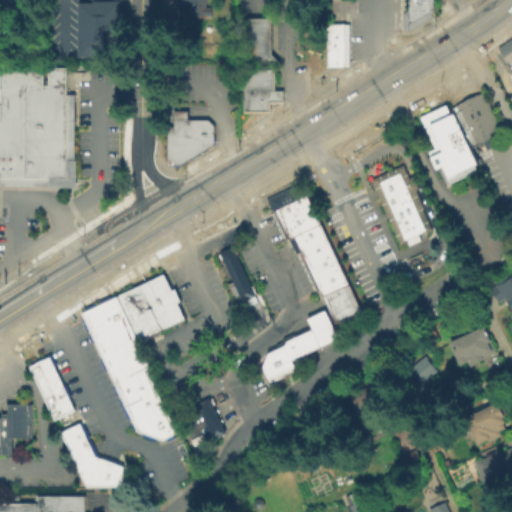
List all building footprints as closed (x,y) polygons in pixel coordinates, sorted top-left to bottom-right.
[(188,16),(188,0),(206,0),(206,16),(188,16)] [(432,0),(432,14),(407,29),(402,26),(402,12),(406,8),(406,0),(432,0)] [(80,59),(80,4),(122,4),(122,59),(80,59)] [(270,17),(248,18),(249,61),(271,61),(270,17)] [(326,38),(326,23),(347,23),(347,38),(326,38)] [(326,53),(326,38),(347,38),(347,53),(326,53)] [(511,42),(499,51),(511,73),(511,42)] [(326,68),(326,53),(347,53),(347,68),(326,68)] [(0,71),(41,72),(41,90),(22,90),(22,182),(0,182),(0,71)] [(242,115),(269,115),(269,106),(281,105),(282,95),(273,95),(273,74),(242,74),(242,115)] [(449,100),(472,149),(507,133),(482,84),(449,100)] [(419,121),(446,108),(477,174),(443,191),(428,157),(434,153),(419,121)] [(178,169),(209,153),(212,149),(212,132),(207,125),(187,125),(187,116),(167,116),(167,162),(172,162),(178,169)] [(367,180),(398,250),(430,237),(399,166),(367,180)] [(265,200),(272,215),(276,213),(288,241),(292,239),(332,328),(360,316),(301,184),(265,200)] [(219,258),(231,251),(257,301),(246,307),(219,258)] [(118,295),(164,274),(171,289),(174,287),(180,301),(177,302),(185,319),(139,341),(118,295)] [(491,290),(511,277),(511,309),(506,301),(500,305),(491,290)] [(137,430),(162,439),(178,432),(149,371),(153,369),(139,341),(118,295),(82,312),(137,430)] [(306,324),(324,315),(337,342),(291,366),(295,376),(268,389),(260,376),(265,360),(283,351),(281,346),(310,332),(306,324)] [(487,327),(499,356),(473,368),(471,365),(461,369),(450,344),(487,327)] [(33,367),(55,358),(78,411),(59,421),(33,367)] [(426,359),(435,369),(421,381),(434,396),(423,405),(401,380),(426,359)] [(341,403),(374,385),(383,402),(351,420),(341,403)] [(478,446),(465,416),(496,402),(509,432),(478,446)] [(194,409),(208,403),(225,437),(212,444),(194,409)] [(0,423),(9,423),(9,406),(35,406),(35,439),(17,439),(17,458),(0,458),(0,423)] [(65,433),(83,424),(98,457),(125,468),(125,488),(89,487),(65,433)] [(473,467),(508,448),(511,455),(511,484),(488,497),(473,467)] [(400,459),(417,451),(424,464),(406,473),(400,459)] [(351,511),(346,500),(362,493),(370,511),(351,511)] [(0,511),(0,507),(36,507),(35,498),(84,498),(84,511),(0,511)] [(446,511),(441,498),(424,505),(426,511),(406,511),(404,511),(446,511)]
